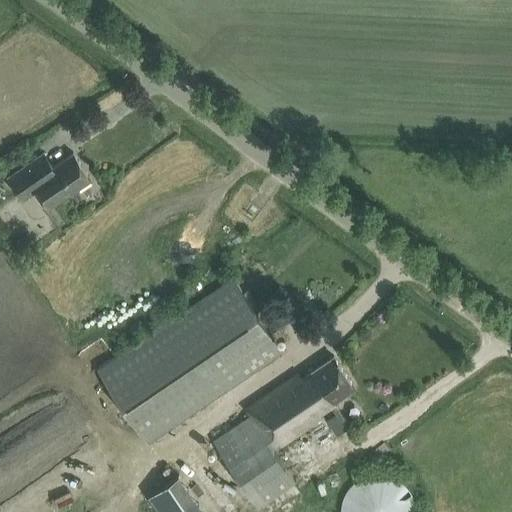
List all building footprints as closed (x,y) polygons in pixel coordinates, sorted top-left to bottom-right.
[(43,152),(8,176),(22,198),(36,189),(48,207),(91,178),(73,152),(53,165),(43,152)] [(146,441),(282,351),(234,277),(97,367),(146,441)] [(350,425),(336,404),(333,401),(354,387),(333,357),(302,378),(298,373),(246,409),(249,414),(212,439),(258,506),(296,480),(275,450),(324,416),(337,434),(350,425)] [(167,511),(224,511),(199,476),(193,480),(178,460),(146,482),(167,511)] [(416,511),(417,510),(416,504),(414,497),(412,491),(408,486),(403,481),(398,478),(392,475),(385,473),(379,473),(372,473),(366,475),(360,478),(354,481),(350,486),(346,491),(343,497),(341,504),(341,510),(341,511),(416,511)] [(30,491),(7,510),(8,511),(32,511),(42,505),(30,491)]
